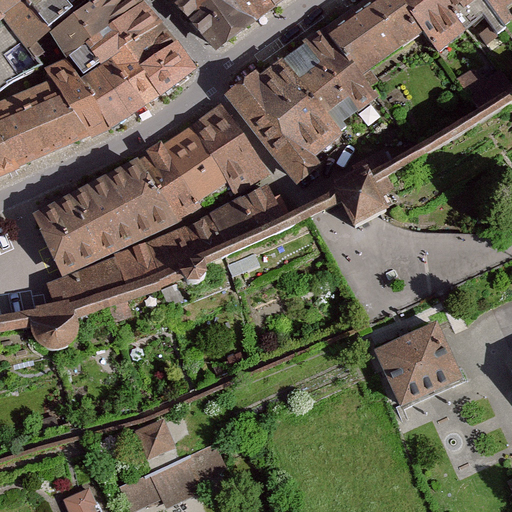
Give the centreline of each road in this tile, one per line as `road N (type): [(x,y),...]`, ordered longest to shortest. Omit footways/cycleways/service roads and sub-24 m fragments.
road 1 (residential): [(0,209),(83,168),(212,86)]
road 2 (residential): [(322,0),(212,86)]
